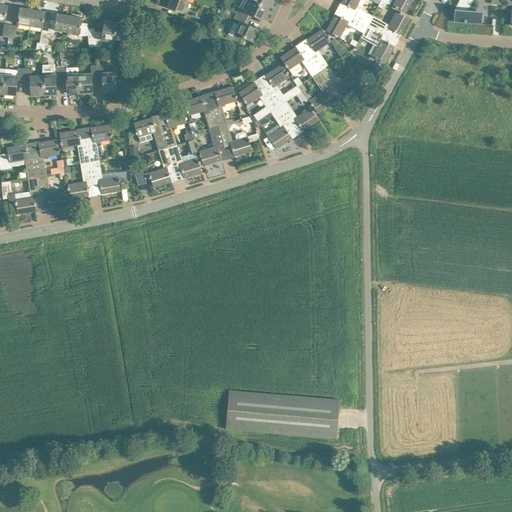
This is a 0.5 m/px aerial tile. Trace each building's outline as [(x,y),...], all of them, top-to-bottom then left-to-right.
[(188,1),(185,0),(170,0),(167,7),(183,13),(188,1)] [(263,19),(268,8),(252,0),(251,0),(243,0),(237,13),(247,18),(249,13),(263,19)] [(251,0),(252,0),(268,8),(271,0),(251,0)] [(350,7),(347,13),(368,25),(372,16),(356,8),(360,0),(343,0),(341,3),(350,7)] [(395,0),(392,5),(395,6),(395,8),(397,9),(398,8),(406,12),(412,0),(395,0)] [(466,10),(466,8),(470,0),(458,0),(457,5),(455,9),(454,9),(454,22),(466,23),(466,21),(470,22),(470,23),(481,24),(482,20),(481,20),(482,16),(474,15),(475,11),(466,10)] [(17,24),(30,26),(32,9),(20,7),(17,24)] [(32,9),(30,26),(42,28),(45,11),(32,9)] [(372,16),(368,25),(389,36),(392,30),(400,35),(410,18),(401,14),(402,13),(400,11),(399,13),(396,11),(389,25),(372,16)] [(54,30),(67,32),(70,15),(57,13),(54,30)] [(185,13),(183,19),(195,24),(197,18),(185,13)] [(247,18),(237,13),(234,19),(241,22),(235,33),(252,41),(258,30),(244,23),(247,18)] [(347,25),(363,33),(368,25),(347,13),(344,19),(335,14),(326,31),(335,35),(334,36),(336,38),(337,37),(339,38),(347,25)] [(70,15),(67,32),(79,34),(79,36),(89,35),(87,23),(85,23),(84,24),(81,24),(82,17),(70,15)] [(103,36),(95,34),(95,41),(95,47),(101,48),(102,40),(114,42),(115,40),(120,41),(123,22),(118,21),(117,23),(105,21),(103,36)] [(363,33),(361,38),(377,47),(372,56),(375,57),(374,58),(377,60),(377,58),(378,59),(384,62),(385,63),(394,46),(386,41),(389,36),(368,25),(363,33)] [(10,26),(8,38),(15,39),(17,27),(10,26)] [(312,47),(306,51),(320,71),(328,66),(318,50),(331,41),(329,39),(330,38),(329,36),(328,37),(322,29),(307,40),(312,47)] [(40,43),(46,44),(48,32),(42,31),(40,43)] [(48,32),(46,44),(52,45),(54,33),(48,32)] [(349,52),(339,43),(334,47),(341,57),(349,52)] [(302,61),(312,77),(320,71),(306,51),(301,54),(296,47),(280,57),(285,65),(284,66),(286,68),(287,67),(289,70),(302,61)] [(381,69),(384,62),(378,59),(375,66),(381,69)] [(328,66),(320,71),(338,99),(339,99),(334,91),(339,87),(344,95),(360,85),(358,82),(360,80),(360,81),(367,77),(359,63),(349,70),(351,73),(339,82),(328,66)] [(270,83),(265,86),(279,107),(287,102),(286,101),(300,91),(297,87),(297,86),(297,85),(297,86),(282,95),(276,85),(289,77),(287,74),(289,73),(287,71),(286,72),(281,64),(265,75),(270,83)] [(103,65),(97,66),(97,77),(103,77),(104,92),(116,91),(116,94),(122,94),(122,83),(121,83),(121,79),(122,79),(121,69),(121,73),(115,73),(115,72),(103,73),(103,65)] [(91,74),(79,74),(80,93),(92,92),(91,78),(97,77),(97,66),(91,66),(91,74)] [(42,70),(42,76),(43,76),(44,95),(56,94),(55,79),(61,79),(61,67),(54,68),(55,70),(42,70)] [(66,67),(61,67),(61,79),(67,79),(67,93),(80,93),(79,74),(67,75),(66,67)] [(17,80),(24,80),(24,69),(17,69),(17,71),(6,69),(3,94),(15,95),(17,80)] [(24,69),(24,80),(31,80),(31,95),(44,95),(43,76),(42,76),(31,77),(31,69),(24,69)] [(320,71),(312,77),(323,92),(312,99),(309,101),(311,103),(310,104),(311,106),(313,105),(318,113),(338,99),(320,71)] [(298,78),(293,81),(297,86),(297,85),(297,86),(297,87),(302,84),(298,78)] [(279,107),(265,86),(260,90),(255,82),(239,93),(244,100),(243,101),(245,104),(246,103),(247,106),(260,96),(267,106),(254,115),(258,120),(271,112),(279,107)] [(302,84),(297,87),(300,91),(301,92),(308,102),(309,101),(312,99),(302,84)] [(217,101),(211,103),(218,126),(227,123),(222,105),(237,101),(236,98),(237,97),(237,95),(235,95),(233,86),(214,92),(217,101)] [(203,111),(209,129),(218,126),(211,103),(205,105),(202,96),(184,101),(187,110),(185,110),(186,113),(187,112),(188,115),(203,111)] [(287,102),(279,107),(292,126),(297,123),(302,131),(318,120),(314,114),(315,113),(313,109),(311,110),(310,108),(297,117),(287,102)] [(292,126),(279,107),(271,112),(281,127),(271,134),(269,131),(266,133),(276,148),(292,138),(287,130),(292,126)] [(167,123),(161,124),(168,148),(177,145),(172,127),(187,122),(186,119),(187,119),(186,115),(184,115),(182,108),(164,114),(167,123)] [(153,132),(159,150),(168,148),(161,124),(155,126),(152,117),(134,123),(136,132),(135,132),(136,134),(137,134),(138,137),(153,132)] [(227,123),(218,126),(225,149),(231,147),(234,156),(252,151),(249,142),(259,139),(258,133),(247,137),(246,133),(245,132),(243,132),(237,133),(236,135),(235,137),(236,140),(233,141),(227,123)] [(92,137),(86,138),(90,162),(100,160),(97,142),(112,139),(111,136),(113,136),(112,133),(111,134),(109,124),(91,128),(92,137)] [(218,126),(209,129),(214,147),(199,151),(200,154),(199,155),(199,157),(201,157),(203,165),(222,160),(219,151),(225,149),(218,126)] [(78,145),(81,163),(90,162),(86,138),(80,139),(78,130),(59,133),(61,142),(60,142),(60,145),(61,144),(62,148),(78,145)] [(40,152),(33,153),(37,177),(47,175),(44,156),(60,154),(59,151),(60,151),(60,148),(58,149),(57,139),(38,142),(40,152)] [(195,150),(195,152),(196,152),(197,152),(194,139),(187,141),(190,151),(195,150)] [(25,159),(28,178),(37,177),(33,153),(27,154),(26,144),(7,148),(8,153),(0,154),(0,159),(1,163),(25,159)] [(177,145),(168,148),(175,171),(181,169),(184,178),(202,172),(199,163),(200,163),(200,161),(198,161),(198,158),(182,163),(177,145)] [(168,148),(159,150),(164,168),(144,174),(142,168),(134,171),(138,185),(146,183),(145,179),(149,178),(149,179),(151,178),(153,187),(172,181),(169,172),(175,171),(168,148)] [(139,157),(130,159),(132,167),(141,164),(139,157)] [(100,160),(90,162),(94,185),(100,184),(102,194),(120,191),(119,182),(120,181),(120,179),(118,179),(118,176),(103,179),(100,160)] [(90,162),(81,163),(84,182),(68,185),(69,187),(67,188),(67,190),(69,190),(70,199),(89,196),(87,187),(94,185),(90,162)] [(47,175),(37,177),(41,200),(47,199),(49,209),(68,206),(66,196),(68,196),(67,194),(66,194),(65,191),(49,193),(47,175)] [(41,200),(37,177),(28,178),(31,195),(15,197),(15,194),(9,195),(8,195),(8,198),(11,213),(12,213),(17,212),(18,214),(36,211),(35,201),(41,200)] [(10,181),(2,182),(3,199),(8,198),(8,195),(7,192),(11,191),(10,181)] [(339,400),(229,390),(226,428),(336,438),(339,400)]
